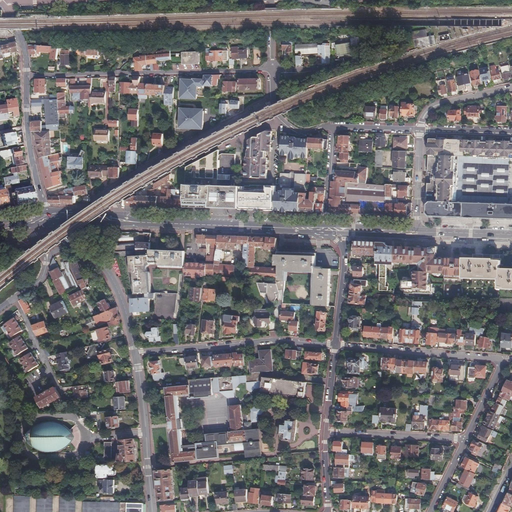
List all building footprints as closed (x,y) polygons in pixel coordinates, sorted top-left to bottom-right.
[(427,36),(426,29),(410,32),(412,40),(414,39),(416,47),(436,43),(434,34),(427,36)] [(296,45),(297,66),(303,66),(302,55),(319,54),(319,62),(326,62),(326,65),(330,65),(330,42),(326,42),(326,43),(321,43),(321,44),(319,44),(319,43),(296,45)] [(353,53),(351,42),(336,45),(338,56),(353,53)] [(15,43),(7,44),(9,53),(17,52),(15,43)] [(284,45),(282,46),(282,49),(286,49),(286,52),(293,52),(293,45),(290,45),(290,44),(289,44),(289,43),(286,43),(284,45)] [(7,44),(0,46),(2,54),(9,53),(7,44)] [(37,45),(28,45),(29,52),(31,52),(31,55),(32,57),(35,56),(34,54),(36,54),(36,52),(37,52),(37,45)] [(57,46),(37,45),(37,52),(36,52),(36,54),(39,53),(39,52),(50,52),(50,59),(56,60),(57,46)] [(229,56),(229,65),(234,64),(234,58),(240,58),(239,51),(240,51),(240,47),(233,47),(233,56),(229,56)] [(243,47),(240,47),(240,51),(239,51),(240,58),(248,58),(248,50),(243,50),(243,47)] [(61,65),(68,65),(68,58),(68,49),(60,49),(61,65)] [(156,50),(157,55),(158,61),(171,59),(170,50),(164,50),(163,51),(161,52),(161,50),(156,50)] [(205,52),(206,60),(211,60),(211,61),(228,61),(227,50),(210,51),(210,52),(205,52)] [(199,51),(183,52),(183,63),(200,62),(199,51)] [(150,56),(140,57),(142,65),(150,64),(151,70),(159,70),(158,61),(157,55),(150,56)] [(134,58),(136,71),(143,71),(142,65),(140,57),(134,58)] [(495,70),(494,65),(490,66),(494,80),(501,78),(499,70),(495,70)] [(508,79),(508,80),(510,79),(510,78),(511,78),(508,65),(501,67),(503,80),(508,79)] [(490,79),(488,67),(480,68),(483,80),(485,81),(487,81),(487,79),(490,79)] [(481,83),(478,70),(471,72),(474,86),(477,85),(477,84),(481,83)] [(470,81),(468,74),(458,77),(459,85),(457,85),(458,90),(463,89),(463,88),(465,88),(464,84),(465,83),(470,81)] [(221,78),(221,75),(208,75),(205,75),(205,80),(205,87),(208,87),(208,86),(213,86),(213,87),(216,87),(216,85),(218,85),(218,78),(221,78)] [(452,81),(451,77),(447,78),(450,91),(457,90),(454,80),(452,81)] [(92,92),(92,78),(87,78),(87,86),(80,86),(80,93),(92,92)] [(45,79),(36,80),(36,81),(35,82),(35,84),(36,85),(36,93),(45,92),(45,79)] [(205,87),(205,80),(194,79),(194,80),(183,81),(183,98),(199,98),(199,97),(205,97),(205,87)] [(259,86),(259,79),(240,79),(240,90),(261,90),(261,86),(259,86)] [(80,93),(80,86),(74,86),(74,80),(70,80),(70,93),(73,93),(80,93)] [(446,85),(445,80),(437,81),(440,93),(442,92),(443,95),(447,94),(445,86),(446,85)] [(225,90),(236,91),(237,82),(225,81),(225,90)] [(121,93),(130,94),(130,83),(121,83),(121,93)] [(130,94),(140,94),(140,85),(135,85),(135,83),(130,83),(130,94)] [(139,98),(147,99),(148,94),(148,84),(140,84),(140,85),(140,94),(139,98)] [(148,94),(164,95),(165,86),(154,85),(153,84),(148,84),(148,94)] [(164,103),(174,104),(174,99),(174,86),(165,86),(164,95),(164,103)] [(99,92),(92,92),(91,99),(91,101),(91,103),(105,104),(106,93),(99,93),(99,92)] [(58,95),(58,99),(59,113),(68,113),(68,107),(67,107),(65,93),(57,93),(58,95)] [(15,99),(6,101),(6,105),(8,120),(18,118),(15,99)] [(31,122),(32,132),(35,132),(50,132),(60,131),(59,119),(59,113),(58,99),(50,100),(30,100),(30,107),(42,107),(42,106),(45,106),(46,120),(43,120),(42,122),(41,122),(40,120),(37,120),(37,122),(31,122)] [(405,103),(402,103),(402,110),(402,115),(403,115),(403,118),(413,118),(413,115),(414,115),(414,114),(415,111),(414,111),(414,109),(416,110),(416,105),(414,105),(414,104),(405,104),(405,103)] [(0,122),(8,121),(8,120),(6,105),(0,106),(0,122)] [(481,109),(479,109),(479,106),(468,106),(468,108),(465,108),(465,114),(468,114),(468,116),(479,116),(479,112),(481,113),(481,109)] [(495,115),(497,116),(497,121),(505,121),(506,106),(497,106),(497,112),(495,112),(495,115)] [(68,113),(59,113),(59,119),(66,118),(65,114),(70,114),(70,111),(70,107),(68,107),(68,113)] [(375,118),(376,107),(366,107),(365,117),(375,118)] [(138,126),(139,108),(137,108),(137,110),(131,110),(131,119),(134,119),(134,126),(138,126)] [(208,108),(183,108),(183,128),(208,128),(208,108)] [(446,118),(449,118),(449,119),(455,119),(456,120),(460,120),(460,108),(455,108),(455,110),(449,110),(449,112),(447,112),(446,118)] [(95,141),(109,141),(110,130),(104,130),(103,130),(95,129),(95,141)] [(268,158),(267,158),(267,155),(267,151),(271,151),(272,131),(267,131),(260,134),(260,137),(255,137),(250,140),(249,150),(247,150),(247,156),(246,156),(244,177),(252,177),(253,176),(254,177),(266,178),(268,158)] [(36,141),(40,158),(54,155),(50,132),(35,132),(37,141),(36,141)] [(16,144),(14,133),(0,135),(0,136),(1,141),(3,141),(4,147),(16,144)] [(158,146),(163,147),(163,135),(153,134),(153,145),(158,145),(158,146)] [(339,135),(339,144),(349,144),(349,136),(339,135)] [(294,159),(294,157),(299,158),(299,159),(307,159),(307,157),(307,154),(308,146),(308,139),(295,138),(295,137),(291,137),(291,138),(288,138),(289,136),(282,136),(281,154),(281,156),(288,156),(288,157),(289,157),(289,159),(294,159)] [(385,145),(385,136),(377,136),(376,146),(380,146),(380,145),(385,145)] [(406,147),(407,138),(393,137),(393,147),(406,147)] [(309,138),(308,139),(308,146),(309,148),(311,148),(311,147),(323,147),(324,149),(326,149),(327,147),(328,139),(309,138)] [(469,212),(469,202),(454,201),(456,156),(510,159),(511,158),(511,140),(503,140),(503,142),(495,141),(495,140),(485,139),(485,143),(483,143),(483,139),(462,139),(462,144),(456,144),(456,142),(458,142),(458,139),(431,138),(429,138),(429,139),(432,139),(432,144),(433,144),(433,151),(432,151),(432,154),(429,154),(429,155),(428,172),(432,172),(438,172),(437,176),(444,176),(444,180),(433,179),(432,179),(431,183),(429,183),(427,183),(427,195),(426,212),(430,216),(444,216),(444,215),(450,215),(450,217),(456,217),(458,214),(461,217),(464,217),(469,213),(469,212)] [(372,141),(359,140),(359,151),(371,151),(372,141)] [(337,144),(337,151),(341,152),(348,152),(348,149),(349,149),(350,147),(348,147),(349,144),(339,144),(337,144)] [(184,185),(184,207),(211,208),(212,187),(218,187),(218,156),(218,147),(193,160),(185,164),(185,185),(184,185)] [(21,159),(19,148),(0,151),(0,158),(8,157),(11,156),(13,156),(15,165),(16,166),(22,165),(22,164),(23,163),(22,159),(21,159)] [(375,149),(374,166),(381,167),(382,149),(375,149)] [(131,162),(136,163),(137,151),(132,151),(128,151),(126,150),(126,161),(131,161),(131,162)] [(393,167),(404,168),(406,150),(394,150),(393,167)] [(60,161),(63,161),(62,153),(54,155),(40,158),(47,188),(60,185),(58,166),(61,165),(60,161)] [(234,186),(234,153),(221,153),(218,156),(218,187),(212,187),(211,208),(240,209),(240,186),(234,186)] [(73,155),(69,155),(69,169),(83,169),(84,155),(80,155),(80,158),(73,158),(73,155)] [(510,159),(456,156),(454,201),(469,202),(471,202),(473,202),(508,204),(510,164),(510,159)] [(349,166),(336,165),(334,181),(365,183),(366,167),(359,166),(359,163),(349,162),(349,166)] [(26,171),(25,166),(11,168),(12,174),(17,173),(22,172),(22,171),(26,171)] [(89,173),(89,178),(103,178),(103,176),(103,167),(89,167),(89,169),(89,173)] [(116,178),(119,178),(119,168),(118,168),(109,167),(109,176),(109,178),(112,178),(112,180),(116,180),(116,178)] [(406,176),(406,172),(394,172),(394,180),(409,181),(409,176),(406,176)] [(287,210),(289,190),(289,174),(279,173),(279,178),(279,184),(279,186),(275,186),(275,210),(287,210)] [(294,191),(292,211),(299,211),(301,193),(304,194),(305,190),(305,185),(305,180),(306,175),(294,174),(294,191)] [(154,187),(154,189),(170,180),(170,175),(161,180),(160,179),(155,181),(156,183),(154,184),(154,187)] [(18,176),(10,177),(11,185),(19,183),(18,176)] [(385,214),(385,198),(385,197),(386,184),(365,183),(334,181),(331,181),(329,212),(359,213),(360,205),(342,204),(342,201),(344,201),(344,191),(346,191),(345,200),(347,200),(347,202),(361,202),(361,213),(385,214)] [(386,184),(385,197),(391,197),(391,187),(395,187),(395,188),(397,188),(397,184),(386,183),(386,184)] [(84,187),(75,188),(76,196),(88,194),(87,186),(86,186),(86,185),(84,185),(84,187)] [(273,210),(273,186),(250,185),(240,186),(240,209),(271,210),(273,210)] [(399,197),(404,197),(404,195),(408,196),(408,186),(399,186),(399,197)] [(35,199),(33,187),(14,190),(14,191),(13,191),(14,193),(11,193),(10,189),(5,190),(6,198),(11,197),(11,198),(15,197),(16,202),(35,199)] [(137,195),(137,205),(158,206),(167,206),(168,189),(161,188),(161,195),(165,195),(164,197),(154,197),(154,189),(147,190),(147,193),(148,194),(148,196),(143,196),(144,193),(137,193),(137,195)] [(301,193),(299,211),(314,211),(315,203),(316,193),(317,188),(313,188),(312,189),(311,200),(306,200),(307,190),(305,190),(304,194),(301,193)] [(324,190),(323,189),(317,188),(316,193),(315,203),(314,211),(323,212),(324,190)] [(168,189),(167,206),(170,206),(184,207),(184,205),(184,189),(181,189),(181,195),(176,194),(176,189),(168,189)] [(58,203),(73,203),(74,196),(72,196),(72,195),(71,195),(71,192),(68,192),(67,196),(64,196),(64,191),(51,195),(51,196),(48,197),(48,202),(50,202),(58,203)] [(126,201),(126,204),(137,205),(137,195),(134,196),(126,201)] [(385,214),(394,215),(395,199),(385,198),(385,214)] [(396,203),(396,215),(407,215),(412,212),(412,203),(408,202),(407,204),(402,203),(402,202),(399,202),(399,203),(396,203)] [(469,213),(464,217),(470,217),(476,218),(473,213),(472,212),(473,202),(471,202),(469,202),(469,212),(469,213)] [(473,202),(472,212),(473,213),(476,218),(491,218),(491,217),(497,217),(497,218),(507,219),(507,218),(509,218),(509,219),(511,218),(511,203),(508,204),(473,202)] [(137,255),(147,255),(148,236),(118,235),(114,239),(120,256),(127,256),(137,255)] [(207,236),(197,235),(196,244),(197,244),(198,249),(200,249),(200,253),(206,253),(207,242),(207,236)] [(211,264),(206,264),(205,274),(213,275),(216,250),(218,250),(218,248),(219,248),(219,236),(211,236),(211,242),(213,242),(212,250),(211,262),(211,264)] [(239,237),(219,236),(219,248),(238,249),(238,243),(239,237)] [(250,237),(243,237),(242,243),(245,243),(242,272),(248,272),(250,245),(249,245),(250,237)] [(273,238),(250,237),(249,245),(250,245),(248,272),(247,276),(280,279),(280,266),(276,266),(276,269),(254,267),(255,247),(261,248),(261,249),(272,250),(273,238)] [(365,241),(354,241),(354,253),(376,254),(376,242),(365,241)] [(384,242),(376,242),(376,254),(376,264),(380,264),(380,290),(388,290),(388,286),(386,286),(386,262),(394,262),(394,246),(388,245),(384,242)] [(421,267),(421,272),(429,273),(431,273),(431,247),(394,246),(394,262),(419,263),(421,267)] [(431,273),(444,273),(445,262),(445,258),(439,258),(436,254),(436,247),(431,247),(431,273)] [(135,294),(146,294),(150,293),(149,272),(146,272),(146,268),(147,265),(150,263),(152,262),(159,262),(159,265),(185,266),(185,263),(185,251),(150,250),(149,255),(147,255),(137,255),(127,256),(126,258),(133,285),(135,294)] [(216,250),(213,275),(222,275),(237,276),(237,273),(237,270),(237,265),(222,264),(222,261),(220,261),(221,250),(218,250),(216,250)] [(280,266),(280,279),(285,280),(286,269),(315,271),(313,305),(328,306),(331,268),(317,268),(317,266),(316,266),(316,253),(283,252),(277,251),(276,257),(276,261),(276,266),(280,266)] [(511,288),(511,268),(502,268),(502,265),(504,265),(504,255),(473,253),(473,257),(462,257),(462,258),(462,259),(462,278),(499,279),(498,288),(511,288)] [(462,259),(445,258),(445,262),(444,273),(444,297),(462,297),(462,278),(462,259)] [(49,269),(50,271),(56,283),(61,294),(65,292),(78,287),(70,270),(69,267),(65,269),(65,271),(60,273),(53,259),(50,263),(49,269)] [(78,261),(72,263),(72,268),(82,289),(87,287),(85,282),(86,282),(86,279),(84,279),(78,261)] [(185,263),(185,266),(184,275),(192,275),(192,276),(197,277),(197,275),(205,276),(205,274),(206,264),(185,263)] [(362,276),(363,267),(355,267),(355,276),(362,276)] [(428,284),(429,273),(421,272),(414,272),(414,281),(402,281),(402,291),(406,291),(406,294),(433,295),(433,284),(428,284)] [(355,279),(354,285),(352,285),(351,293),(361,294),(362,286),(367,286),(368,280),(355,279)] [(202,288),(201,294),(204,295),(204,299),(214,300),(216,290),(206,289),(206,281),(202,281),(202,288)] [(189,300),(200,302),(201,294),(202,288),(191,286),(189,300)] [(86,296),(83,290),(69,296),(73,305),(85,300),(83,297),(86,296)] [(135,319),(135,323),(141,323),(140,311),(150,310),(150,298),(155,298),(156,293),(150,293),(146,294),(146,298),(131,299),(132,311),(133,311),(133,315),(134,315),(134,319),(135,319)] [(361,294),(351,293),(350,302),(360,303),(361,294)] [(111,307),(106,299),(98,304),(102,312),(111,309),(111,307)] [(69,312),(63,300),(51,306),(53,310),(56,317),(56,318),(69,312)] [(27,303),(22,306),(22,308),(28,319),(29,318),(29,317),(31,316),(29,313),(31,312),(27,303)] [(102,312),(84,320),(87,327),(96,323),(97,324),(110,319),(111,322),(107,322),(108,327),(115,325),(119,324),(119,319),(116,307),(111,309),(102,312)] [(270,309),(255,310),(256,317),(254,317),(253,318),(253,323),(256,326),(257,326),(258,327),(263,327),(263,328),(266,328),(267,327),(268,325),(267,323),(270,323),(271,323),(271,321),(271,316),(270,309)] [(282,312),(281,321),(291,322),(290,331),(298,331),(299,322),(294,322),(295,313),(282,312)] [(318,321),(326,322),(326,317),(327,317),(328,313),(319,312),(318,321)] [(7,329),(8,331),(19,325),(16,320),(18,319),(16,315),(10,319),(4,323),(4,325),(3,325),(6,330),(7,329)] [(239,322),(239,317),(225,315),(224,323),(226,323),(225,333),(227,333),(227,335),(229,335),(230,334),(232,334),(232,332),(237,332),(238,321),(239,322)] [(360,322),(362,322),(362,320),(360,320),(361,317),(351,316),(351,321),(352,321),(351,327),(353,327),(359,328),(360,328),(360,322)] [(213,333),(214,321),(203,320),(202,332),(213,333)] [(45,321),(31,326),(36,336),(40,334),(41,336),(42,335),(42,334),(48,332),(45,321)] [(326,325),(326,322),(318,321),(317,329),(326,330),(326,325)] [(476,335),(482,336),(482,332),(483,328),(472,327),(473,323),(468,322),(467,330),(467,333),(476,334),(476,335)] [(192,323),(190,323),(188,323),(187,332),(190,332),(190,335),(191,335),(191,336),(193,336),(193,335),(195,335),(196,323),(192,323)] [(411,330),(410,342),(419,342),(420,330),(422,330),(422,325),(416,324),(416,330),(411,329),(411,330)] [(19,325),(8,331),(11,336),(12,336),(14,339),(9,342),(10,343),(20,336),(20,335),(18,332),(22,330),(19,325)] [(365,335),(373,336),(374,327),(365,326),(365,335)] [(108,327),(97,330),(100,341),(111,338),(108,327)] [(374,327),(373,336),(381,337),(381,327),(374,327)] [(381,327),(381,337),(393,338),(394,328),(381,327)] [(159,328),(155,328),(153,328),(154,331),(149,331),(147,333),(148,337),(149,338),(150,338),(151,342),(162,341),(161,336),(160,336),(159,328)] [(435,341),(438,341),(439,332),(439,329),(428,328),(427,343),(435,343),(435,341)] [(401,341),(410,342),(411,330),(402,329),(401,341)] [(457,343),(466,344),(467,333),(467,330),(458,329),(458,333),(457,342),(457,343)] [(458,333),(439,332),(438,341),(448,341),(447,342),(452,343),(452,342),(457,342),(458,333)] [(466,344),(475,345),(476,335),(476,334),(467,333),(466,344)] [(511,347),(511,333),(502,333),(501,347),(511,347)] [(20,336),(10,343),(14,349),(24,343),(20,336)] [(490,347),(492,338),(490,338),(482,336),(481,341),(478,341),(478,345),(490,347)] [(24,343),(14,349),(17,354),(20,353),(28,348),(24,343)] [(49,356),(43,344),(41,345),(47,356),(49,356)] [(301,360),(302,347),(298,347),(297,350),(290,349),(289,352),(286,351),(286,358),(301,360)] [(97,356),(100,355),(102,364),(113,361),(110,349),(99,352),(97,353),(97,356)] [(183,451),(183,446),(181,432),(181,429),(183,428),(182,419),(180,419),(180,416),(178,396),(192,395),(192,399),(211,397),(211,395),(213,395),(213,392),(220,392),(228,398),(235,397),(234,390),(242,381),(247,380),(247,388),(252,392),(255,388),(262,388),(263,377),(260,377),(260,372),(273,370),(271,350),(260,351),(260,359),(250,360),(251,375),(248,375),(220,378),(215,378),(203,379),(200,379),(189,380),(189,383),(190,385),(166,388),(170,423),(170,428),(173,462),(197,459),(196,450),(183,451)] [(231,350),(223,351),(225,366),(230,366),(230,367),(232,366),(233,365),(235,365),(234,358),(233,358),(233,354),(231,354),(231,350)] [(66,351),(57,354),(58,359),(56,359),(59,370),(65,369),(66,370),(68,369),(69,368),(68,363),(67,364),(65,357),(68,357),(66,351)] [(215,359),(214,359),(214,362),(215,362),(216,367),(217,368),(219,368),(220,366),(225,366),(223,351),(216,351),(216,356),(215,356),(215,359)] [(322,359),(323,352),(309,351),(308,358),(315,358),(315,360),(319,361),(319,359),(322,359)] [(367,353),(363,352),(362,358),(361,358),(361,360),(351,359),(350,365),(351,365),(351,372),(360,373),(361,369),(363,369),(364,367),(364,365),(366,364),(367,353)] [(24,366),(35,359),(31,353),(24,357),(23,356),(22,357),(20,358),(24,366)] [(234,358),(235,365),(235,366),(245,365),(244,354),(238,355),(238,353),(234,353),(234,358)] [(386,354),(383,354),(382,368),(390,369),(390,358),(386,358),(386,354)] [(390,358),(390,369),(397,369),(398,355),(394,355),(394,358),(390,358)] [(398,355),(397,369),(397,372),(406,373),(406,360),(401,360),(402,355),(398,355)] [(198,356),(186,358),(187,359),(187,366),(188,369),(199,368),(198,356)] [(203,367),(212,366),(211,357),(207,357),(206,357),(206,356),(203,356),(203,357),(202,357),(203,367)] [(415,356),(415,361),(414,372),(427,372),(428,362),(421,361),(422,357),(415,356)] [(38,364),(35,359),(24,366),(27,371),(38,364)] [(406,360),(406,373),(414,373),(414,372),(415,361),(406,360)] [(162,373),(160,361),(151,362),(154,381),(165,379),(164,373),(162,373)] [(319,369),(319,364),(304,363),(303,373),(313,375),(313,373),(317,373),(318,369),(319,369)] [(460,375),(461,365),(451,365),(450,374),(460,375)] [(485,378),(486,366),(476,365),(475,377),(485,378)] [(438,381),(442,382),(443,369),(439,369),(439,368),(433,368),(433,378),(438,378),(438,381)] [(114,375),(114,371),(106,371),(107,381),(116,380),(115,375),(114,375)] [(360,377),(354,376),(354,378),(345,377),(345,383),(346,383),(346,386),(359,387),(360,380),(360,377)] [(305,397),(307,382),(277,378),(263,377),(262,388),(261,389),(261,392),(305,397)] [(130,388),(129,380),(116,382),(117,393),(123,392),(123,390),(129,390),(130,388)] [(506,383),(503,388),(505,389),(502,395),(509,399),(511,394),(511,381),(509,381),(507,384),(506,383)] [(77,394),(78,399),(88,398),(87,390),(86,390),(85,385),(74,386),(75,391),(77,391),(77,394)] [(54,387),(36,397),(42,407),(46,405),(46,404),(55,399),(56,400),(60,397),(54,387)] [(351,391),(342,391),(342,393),(340,393),(340,395),(339,396),(339,398),(340,398),(340,400),(343,400),(343,406),(346,406),(345,411),(349,411),(353,411),(354,407),(355,407),(357,395),(353,395),(351,395),(351,391)] [(124,396),(114,397),(115,410),(125,409),(124,396)] [(507,400),(500,397),(497,402),(498,403),(505,405),(507,400)] [(467,400),(458,399),(457,399),(456,403),(458,403),(458,407),(454,407),(454,413),(461,413),(464,413),(465,409),(467,409),(467,400)] [(494,405),(492,411),(500,415),(505,405),(498,403),(497,406),(494,405)] [(265,411),(265,407),(262,407),(258,404),(255,408),(252,408),(246,413),(242,413),(241,405),(229,406),(231,431),(230,431),(230,432),(231,441),(247,440),(247,441),(249,453),(260,451),(258,429),(253,429),(244,430),(243,423),(252,422),(252,426),(256,425),(259,421),(259,415),(262,414),(265,411)] [(428,417),(428,406),(421,405),(420,413),(420,416),(414,416),(413,427),(420,428),(420,427),(425,427),(426,416),(428,417)] [(381,421),(396,422),(396,409),(387,409),(383,408),(382,408),(381,421)] [(488,417),(498,421),(501,423),(503,418),(504,419),(505,417),(500,415),(492,411),(491,410),(488,417)] [(108,422),(108,425),(108,427),(120,426),(118,417),(115,417),(114,411),(97,412),(97,415),(101,414),(101,423),(108,422)] [(353,411),(349,411),(349,412),(338,411),(338,421),(348,421),(349,414),(353,414),(353,411)] [(461,413),(454,413),(453,419),(453,430),(458,430),(462,428),(462,422),(460,421),(461,413)] [(279,438),(294,440),(297,420),(292,419),(293,414),(287,414),(287,419),(282,418),(281,422),(280,422),(279,433),(280,433),(279,438)] [(481,419),(479,423),(485,425),(486,423),(495,428),(498,421),(488,417),(485,422),(485,421),(481,419)] [(430,429),(440,429),(440,421),(431,420),(430,429)] [(440,421),(440,429),(449,430),(450,421),(445,421),(441,421),(440,421)] [(28,432),(26,434),(26,438),(28,442),(30,445),(37,450),(45,452),(51,451),(58,451),(65,449),(72,443),(76,438),(74,435),(70,431),(63,426),(55,423),(48,422),(38,425),(31,428),(28,432)] [(253,429),(252,426),(252,422),(243,423),(244,430),(253,429)] [(498,432),(485,425),(483,429),(482,429),(481,430),(480,429),(476,436),(487,442),(491,434),(496,436),(498,432)] [(197,459),(220,457),(219,447),(216,448),(216,444),(231,443),(231,441),(230,432),(229,432),(229,431),(207,433),(208,443),(183,446),(183,451),(196,450),(197,459)] [(134,438),(120,440),(121,447),(120,447),(120,449),(122,449),(123,453),(119,453),(118,461),(123,461),(123,459),(126,459),(126,461),(134,461),(136,461),(134,438)] [(338,450),(338,454),(348,454),(348,451),(343,450),(343,442),(336,441),(334,443),(334,445),(334,446),(335,446),(335,450),(338,450)] [(488,445),(480,441),(479,443),(475,441),(471,449),(475,451),(474,453),(478,455),(478,454),(482,456),(484,451),(485,452),(488,445)] [(373,453),(374,444),(363,443),(363,452),(367,452),(371,452),(371,453),(373,453)] [(386,460),(386,447),(382,447),(382,446),(381,444),(379,444),(379,445),(379,446),(378,446),(377,459),(386,460)] [(419,451),(419,446),(406,445),(406,456),(417,457),(417,451),(419,451)] [(441,445),(433,445),(432,458),(443,459),(444,449),(441,449),(441,445)] [(404,457),(405,450),(402,450),(402,448),(393,447),(393,458),(401,458),(401,457),(404,457)] [(350,463),(350,454),(348,454),(338,454),(337,463),(350,463)] [(466,460),(463,467),(475,472),(479,463),(467,457),(466,460)] [(97,472),(97,477),(98,477),(107,477),(107,473),(110,473),(110,474),(115,474),(115,473),(115,469),(114,469),(114,465),(97,464),(97,465),(95,465),(93,466),(92,468),(92,470),(93,471),(95,472),(97,472)] [(232,465),(232,464),(224,465),(224,474),(233,473),(233,468),(232,465)] [(286,466),(279,465),(279,470),(278,480),(284,480),(285,474),(283,474),(283,471),(285,471),(286,466)] [(346,467),(335,467),(335,477),(345,477),(346,467)] [(173,483),(172,468),(156,470),(160,500),(175,498),(174,484),(170,485),(170,483),(173,483)] [(314,475),(314,470),(303,469),(302,479),(313,480),(314,475)] [(404,469),(403,477),(408,477),(408,476),(414,477),(415,476),(419,476),(419,469),(408,469),(408,470),(404,469)] [(440,480),(443,475),(436,474),(436,470),(432,470),(431,480),(440,480)] [(463,474),(463,475),(473,480),(475,474),(466,470),(464,474),(463,474)] [(473,480),(463,475),(462,476),(463,477),(461,481),(470,486),(471,483),(473,480)] [(114,480),(104,480),(104,487),(100,487),(100,493),(114,493),(114,480)] [(190,482),(190,487),(191,496),(201,494),(199,483),(199,480),(190,482)] [(199,483),(201,494),(209,493),(208,481),(199,483)] [(346,481),(331,481),(331,484),(336,485),(335,492),(344,492),(345,483),(346,483),(346,481)] [(423,483),(422,483),(420,482),(419,488),(417,494),(419,495),(420,493),(425,495),(428,485),(423,483)] [(457,482),(456,485),(466,490),(468,491),(470,488),(457,482)] [(259,504),(258,508),(262,509),(263,504),(273,505),(273,499),(274,499),(275,498),(274,498),(273,496),(267,496),(268,494),(267,494),(266,496),(263,495),(264,492),(265,492),(266,484),(261,484),(260,493),(259,504)] [(316,495),(316,486),(306,485),(305,494),(316,495)] [(181,488),(182,500),(183,502),(192,500),(191,496),(190,487),(181,488)] [(247,501),(247,489),(241,489),(241,488),(239,488),(239,489),(237,489),(237,501),(247,501)] [(254,503),(259,504),(260,493),(250,492),(249,501),(254,502),(254,503)] [(467,495),(464,500),(469,502),(469,504),(471,505),(472,504),(473,504),(475,501),(477,502),(479,496),(471,492),(469,496),(467,495)] [(511,493),(508,492),(503,503),(509,506),(511,503),(511,493)] [(229,502),(227,493),(217,494),(218,503),(222,502),(222,503),(223,503),(224,504),(228,504),(228,503),(229,502)] [(290,503),(291,494),(280,493),(279,502),(290,503)] [(385,502),(385,493),(377,493),(377,502),(385,502)] [(52,511),(53,495),(37,495),(36,511),(52,511)] [(314,505),(315,496),(302,495),(302,504),(314,505)] [(14,496),(14,511),(29,511),(29,496),(14,496)] [(75,511),(76,496),(60,496),(59,511),(75,511)] [(354,511),(355,506),(362,506),(362,497),(357,496),(355,496),(352,496),(352,497),(352,501),(351,511),(354,511)] [(451,498),(450,498),(448,497),(443,506),(454,511),(458,502),(451,498)] [(421,508),(421,499),(406,499),(406,507),(411,508),(411,509),(414,509),(414,508),(421,508)] [(348,511),(351,511),(352,501),(342,500),(341,509),(349,509),(348,511)] [(143,511),(143,503),(83,501),(82,511),(143,511)] [(509,506),(503,503),(498,511),(507,511),(510,506),(509,506)]
